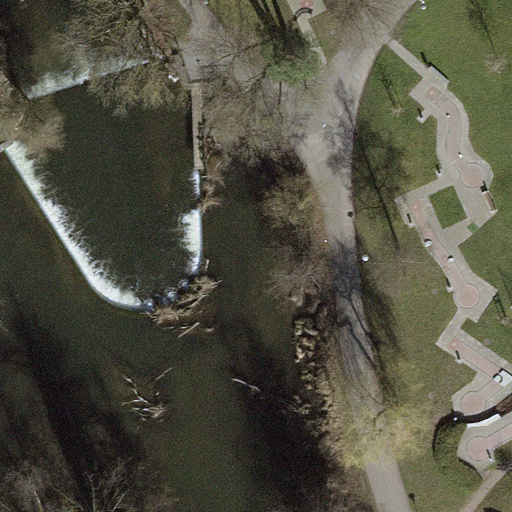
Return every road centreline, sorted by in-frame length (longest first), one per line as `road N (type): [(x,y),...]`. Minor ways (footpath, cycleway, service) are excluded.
road 1 (track): [(322,158),(339,304),(397,511)]
road 2 (track): [(395,0),(373,19),(347,73),(322,158)]
